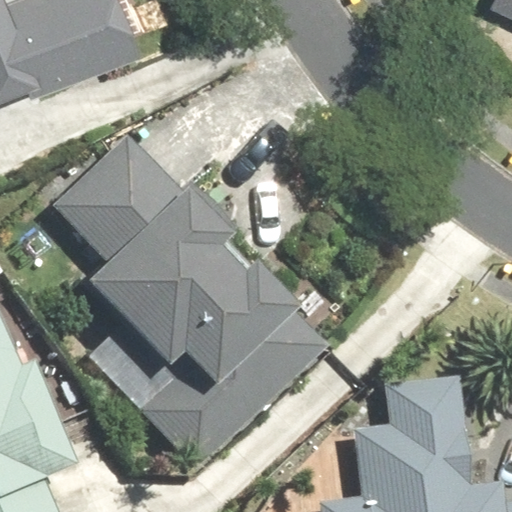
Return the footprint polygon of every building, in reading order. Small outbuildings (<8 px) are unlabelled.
[(0,0),(0,86),(117,40),(101,0),(0,0)] [(511,0),(473,0),(473,2),(511,21),(511,0)] [(169,374),(135,406),(201,474),(329,352),(127,143),(57,211),(113,269),(90,292),(169,374)] [(0,333),(0,511),(53,511),(41,481),(79,467),(38,361),(14,370),(0,333)] [(511,511),(511,489),(511,485),(477,489),(463,378),(381,388),(386,427),(355,430),(365,506),(330,510),(329,511),(511,511)]
